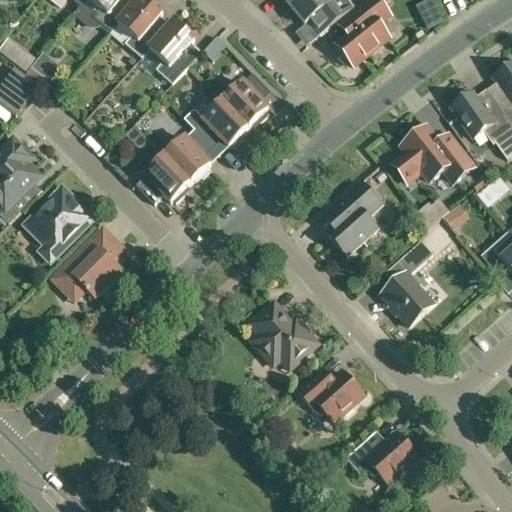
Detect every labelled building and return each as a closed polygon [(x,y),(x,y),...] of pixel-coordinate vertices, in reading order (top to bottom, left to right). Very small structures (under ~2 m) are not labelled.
[(69,0),(81,9),(87,0),(69,0)] [(87,0),(81,9),(82,9),(76,16),(95,32),(98,27),(111,37),(118,28),(118,27),(134,8),(123,0),(87,0)] [(144,0),(140,0),(134,8),(118,27),(118,28),(132,39),(126,47),(142,61),(150,54),(149,53),(165,35),(164,35),(155,27),(163,16),(144,0)] [(283,0),(292,11),(304,0),(283,0)] [(329,0),(304,0),(292,11),(306,28),(310,24),(317,34),(352,6),(346,0),(339,0),(333,5),(329,0)] [(379,27),(390,18),(376,0),(374,0),(345,24),(353,33),(336,47),(354,70),(390,41),(379,27)] [(174,24),(164,35),(165,35),(149,53),(150,54),(163,65),(156,73),(173,88),(196,62),(186,53),(195,43),(174,24)] [(12,42),(6,54),(35,70),(42,58),(12,42)] [(499,110),(511,127),(511,67),(494,80),(509,102),(499,110)] [(211,92),(249,132),(258,123),(261,126),(270,118),(267,115),(269,113),(262,105),(272,96),(253,77),(244,86),(243,85),(231,97),(213,79),(206,86),(211,92)] [(249,132),(211,92),(204,99),(215,111),(204,122),(195,113),(185,122),(195,133),(213,152),(223,143),(230,151),(232,148),(235,151),(243,143),(240,140),(249,132)] [(474,142),(484,134),(494,148),(496,146),(508,164),(511,160),(511,127),(499,110),(489,117),(473,95),(471,97),(469,94),(466,93),(460,97),(459,101),(461,104),(452,111),(474,142)] [(156,150),(145,139),(137,130),(136,129),(126,139),(147,161),(150,159),(158,167),(145,178),(146,179),(137,188),(155,208),(165,199),(172,206),(174,204),(177,207),(185,198),(183,195),(192,187),(156,150)] [(408,186),(423,174),(431,185),(445,174),(454,186),(474,170),(459,150),(448,158),(426,131),(403,150),(408,156),(393,167),(408,186)] [(195,133),(186,141),(185,141),(173,152),(164,143),(156,150),(192,187),(200,178),(203,181),(212,173),(209,170),(211,168),(204,161),(213,152),(195,133)] [(34,161),(13,141),(0,154),(0,210),(4,214),(0,218),(10,227),(28,209),(21,201),(42,180),(29,167),(34,161)] [(511,183),(511,182),(485,193),(492,210),(511,200),(511,183)] [(347,259),(377,233),(367,221),(382,208),(362,186),(337,207),(348,219),(328,237),(347,259)] [(94,222),(85,213),(63,191),(41,212),(38,212),(32,218),(32,222),(26,228),(46,249),(41,255),(51,265),(94,222)] [(445,201),(423,218),(435,234),(457,218),(445,201)] [(451,223),(463,235),(478,220),(466,208),(451,223)] [(52,283),(75,305),(86,294),(88,296),(89,295),(96,302),(122,275),(114,266),(126,254),(103,231),(52,283)] [(498,245),(482,259),(498,277),(507,269),(511,274),(511,240),(510,238),(499,247),(498,245)] [(421,245),(401,264),(412,277),(433,258),(421,245)] [(395,287),(382,298),(410,330),(434,309),(409,280),(406,277),(395,287)] [(259,338),(252,345),(274,369),(281,363),(290,373),(319,348),(297,323),(293,326),(275,306),(250,328),(259,338)] [(343,375),(330,386),(326,385),(318,377),(298,395),(318,417),(322,418),(325,416),(334,426),(343,418),(347,418),(354,412),(355,408),(364,399),(343,375)] [(397,436),(385,447),(380,447),(373,438),(346,462),(361,478),(367,473),(372,479),(377,479),(379,477),(389,487),(397,480),(401,480),(408,473),(408,470),(419,461),(397,436)]
